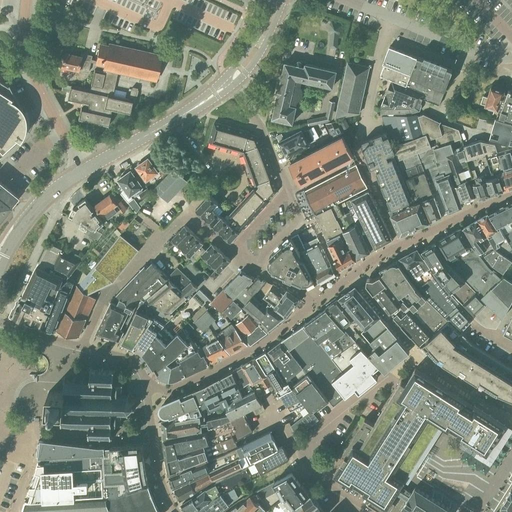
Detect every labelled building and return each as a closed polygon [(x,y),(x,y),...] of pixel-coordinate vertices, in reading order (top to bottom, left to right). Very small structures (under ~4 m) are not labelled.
[(329,31),(331,33),(330,48),(338,48),(339,34),(341,32),(342,25),(340,22),(333,22),(330,24),(329,31)] [(80,57),(65,54),(62,67),(78,71),(78,70),(89,72),(91,62),(95,63),(95,65),(105,67),(104,69),(118,72),(156,81),(162,56),(110,44),(110,45),(100,43),(96,60),(92,59),(92,55),(81,53),(80,57)] [(407,86),(418,57),(390,47),(383,64),(385,65),(382,75),(392,79),(392,80),(407,86)] [(427,93),(424,100),(439,106),(445,90),(453,70),(419,57),(418,57),(407,86),(427,93)] [(303,90),(301,86),(302,81),(332,87),(334,86),(337,72),(336,70),(306,63),(307,62),(299,61),(297,62),(297,63),(298,64),(298,65),(286,62),(273,118),(293,123),(297,102),(301,98),(303,94),(303,90)] [(336,119),(360,113),(370,67),(348,62),(338,109),(336,119)] [(118,73),(106,70),(105,73),(96,71),(92,87),(93,87),(92,91),(72,86),(69,101),(83,105),(79,121),(108,128),(111,115),(110,115),(111,111),(129,115),(132,103),(135,104),(139,90),(138,90),(138,88),(133,87),(132,88),(130,97),(133,97),(133,100),(113,95),(118,73)] [(0,158),(2,157),(16,145),(15,144),(19,140),(20,141),(23,136),(26,129),(26,125),(26,120),(24,113),(10,84),(9,84),(9,85),(0,79),(0,158)] [(427,93),(407,86),(392,80),(381,108),(381,114),(411,113),(420,111),(424,100),(427,93)] [(499,110),(505,92),(492,88),(489,97),(484,95),(481,103),(487,105),(486,106),(499,110)] [(499,112),(497,118),(507,121),(511,122),(511,90),(510,90),(508,94),(505,93),(506,91),(505,91),(505,92),(499,110),(499,112)] [(334,108),(336,102),(329,101),(328,107),(326,116),(312,119),(310,119),(308,120),(309,123),(309,126),(326,122),(329,121),(331,121),(331,120),(334,108)] [(389,136),(392,143),(424,134),(418,114),(392,116),(382,117),(389,136)] [(440,124),(440,123),(441,122),(424,114),(423,115),(419,116),(424,133),(426,133),(427,133),(427,134),(392,143),(399,159),(418,152),(438,144),(439,147),(434,149),(437,160),(441,174),(438,175),(437,177),(437,178),(437,179),(449,213),(462,207),(453,180),(454,180),(445,155),(448,154),(445,145),(440,124)] [(480,118),(477,129),(492,132),(495,122),(480,118)] [(492,132),(490,138),(510,142),(511,142),(511,122),(507,121),(497,118),(496,118),(495,122),(492,132)] [(340,121),(344,129),(350,127),(346,119),(340,121)] [(338,120),(328,123),(326,123),(333,137),(344,132),(338,120)] [(262,182),(273,177),(275,177),(263,144),(261,144),(258,135),(249,133),(249,132),(215,122),(209,141),(244,150),(256,184),(262,182)] [(440,123),(440,124),(443,135),(444,142),(445,145),(451,143),(449,136),(452,135),(454,141),(462,139),(459,130),(440,123)] [(303,132),(302,130),(280,142),(279,144),(280,147),(283,148),(284,150),(283,152),(285,155),(287,156),(310,145),(309,143),(314,140),(309,129),(303,132)] [(363,141),(363,143),(364,149),(372,168),(373,168),(376,167),(377,171),(380,181),(381,180),(383,185),(382,185),(386,195),(387,194),(389,199),(388,199),(392,208),(390,209),(401,235),(430,222),(421,201),(419,202),(416,203),(399,159),(392,143),(389,136),(384,138),(382,134),(382,133),(363,141)] [(353,157),(343,137),(291,163),(301,183),(353,157)] [(511,146),(481,140),(476,141),(488,177),(495,181),(498,191),(504,190),(504,189),(511,186),(511,146)] [(465,148),(464,148),(473,177),(473,176),(475,175),(473,170),(475,169),(479,180),(475,182),(480,198),(493,193),(498,191),(495,181),(488,177),(476,141),(465,145),(465,148)] [(473,177),(464,148),(454,152),(451,143),(445,145),(448,154),(445,155),(454,180),(462,203),(476,199),(468,179),(473,177)] [(421,201),(430,222),(444,215),(431,182),(430,183),(422,163),(418,152),(399,159),(416,203),(419,202),(421,201)] [(154,166),(149,159),(147,158),(142,161),(138,164),(138,167),(147,180),(160,171),(156,164),(154,166)] [(357,166),(330,179),(342,203),(347,201),(351,199),(350,198),(368,188),(357,166)] [(164,178),(155,187),(169,201),(180,190),(188,181),(189,181),(183,175),(174,167),(170,171),(164,178)] [(167,167),(160,172),(164,178),(170,171),(167,167)] [(139,192),(140,194),(143,191),(142,189),(144,188),(142,187),(131,172),(120,180),(121,183),(115,187),(128,203),(134,199),(131,195),(137,191),(138,192),(139,192)] [(235,220),(244,227),(245,228),(269,202),(268,201),(278,190),(273,177),(262,182),(264,187),(259,192),(254,188),(230,215),(235,220)] [(330,179),(305,191),(317,215),(316,216),(335,257),(335,258),(342,269),(357,260),(337,217),(332,208),(342,203),(330,179)] [(0,220),(11,206),(19,196),(0,180),(0,220)] [(98,194),(90,199),(98,210),(105,220),(107,224),(128,209),(107,185),(97,192),(98,194)] [(148,188),(143,191),(140,194),(145,202),(152,193),(148,188)] [(368,188),(350,198),(351,199),(365,228),(375,249),(394,240),(368,188)] [(205,217),(214,208),(219,203),(210,195),(197,209),(205,217)] [(73,207),(69,215),(90,225),(89,227),(103,234),(103,233),(106,228),(100,224),(103,221),(105,220),(98,210),(96,211),(87,198),(79,204),(81,206),(77,209),(73,207)] [(511,202),(490,214),(498,226),(500,226),(511,246),(511,202)] [(133,220),(137,213),(132,208),(127,212),(133,220)] [(214,225),(222,216),(214,208),(205,217),(214,225)] [(352,209),(337,217),(357,260),(371,252),(362,231),(352,209)] [(511,246),(500,226),(498,226),(497,227),(488,213),(478,219),(496,247),(511,259),(511,246)] [(231,224),(222,216),(214,225),(223,233),(231,224)] [(504,272),(511,261),(511,259),(496,247),(478,219),(464,227),(474,244),(483,255),(484,253),(493,264),(504,272)] [(240,232),(244,227),(235,220),(231,224),(223,233),(232,242),(240,233),(240,232)] [(183,248),(196,234),(186,225),(173,238),(183,248)] [(98,241),(103,234),(89,227),(86,234),(98,241)] [(483,297),(503,318),(511,302),(511,280),(505,276),(502,279),(489,267),(473,246),(462,227),(437,242),(447,259),(465,278),(483,297)] [(364,231),(362,231),(371,252),(375,249),(365,228),(363,229),(364,231)] [(65,311),(57,332),(79,338),(97,299),(89,294),(114,280),(139,250),(121,234),(79,286),(77,285),(66,312),(65,311)] [(202,254),(209,247),(204,243),(205,242),(196,234),(183,248),(192,256),(189,259),(193,264),(197,260),(193,257),(197,252),(201,256),(203,255),(202,254)] [(292,238),(300,253),(302,252),(318,283),(335,273),(320,243),(320,242),(318,237),(305,243),(305,246),(307,250),(304,251),(301,246),(302,242),(302,241),(298,234),(292,237),(293,237),(292,238)] [(317,284),(300,253),(292,238),(284,246),(283,245),(271,256),(272,257),(271,259),(270,260),(270,262),(270,264),(270,265),(271,267),(271,268),(273,269),(274,270),(274,271),(302,285),(302,284),(304,285),(305,285),(307,285),(308,288),(317,284)] [(174,244),(170,240),(164,246),(168,250),(174,244)] [(503,319),(503,318),(483,297),(465,278),(447,259),(437,242),(423,250),(438,276),(452,292),(475,316),(488,303),(503,319)] [(212,263),(223,252),(213,243),(209,247),(202,254),(203,255),(212,263)] [(44,328),(62,287),(61,287),(63,282),(65,283),(81,261),(61,252),(61,253),(48,246),(37,268),(36,267),(33,273),(35,274),(34,275),(32,275),(30,280),(31,281),(30,283),(29,282),(26,288),(27,288),(27,290),(25,289),(23,295),(24,296),(23,297),(21,296),(19,299),(21,300),(11,321),(21,324),(22,321),(32,325),(35,326),(35,328),(41,330),(44,328)] [(455,306),(458,303),(459,302),(446,288),(439,279),(434,271),(420,249),(402,258),(427,294),(426,295),(450,320),(454,316),(455,316),(456,310),(454,310),(455,306)] [(197,252),(193,257),(197,260),(197,261),(201,256),(197,252)] [(223,252),(212,263),(221,272),(231,260),(223,252)] [(426,295),(425,296),(417,288),(398,260),(380,270),(406,301),(436,333),(450,320),(426,295)] [(97,332),(96,333),(120,341),(136,306),(142,299),(142,300),(145,301),(171,279),(169,278),(154,263),(145,271),(143,270),(113,301),(112,301),(101,323),(97,332)] [(171,279),(145,301),(161,309),(162,309),(192,281),(178,268),(169,278),(171,279)] [(210,276),(214,280),(220,275),(215,271),(210,276)] [(225,288),(212,302),(215,304),(223,311),(224,310),(225,309),(235,299),(236,298),(247,288),(256,278),(242,271),(226,288),(225,288)] [(368,281),(367,283),(389,312),(390,313),(391,313),(392,314),(394,316),(394,317),(399,322),(402,325),(402,326),(411,336),(412,336),(421,347),(423,345),(423,346),(436,333),(406,301),(404,303),(382,274),(380,276),(374,279),(373,279),(371,278),(368,281)] [(251,312),(269,330),(286,316),(300,298),(288,289),(286,291),(280,287),(280,288),(274,284),(272,284),(270,286),(271,288),(261,301),(256,296),(267,282),(256,278),(247,288),(236,298),(245,305),(245,306),(251,312)] [(192,281),(162,309),(170,313),(171,313),(174,316),(177,312),(175,309),(176,308),(192,293),(199,287),(192,281)] [(62,287),(44,328),(45,328),(56,331),(74,284),(67,282),(62,287)] [(381,316),(356,286),(339,297),(366,328),(381,316)] [(196,300),(191,305),(197,311),(197,312),(203,306),(202,306),(203,305),(206,302),(209,298),(200,289),(193,297),(196,300)] [(369,354),(373,350),(355,328),(359,324),(338,298),(328,306),(351,334),(357,340),(369,354)] [(138,308),(122,342),(133,347),(134,348),(145,332),(150,325),(149,325),(154,317),(162,309),(161,309),(145,301),(142,300),(142,299),(139,305),(145,308),(144,311),(138,308)] [(225,309),(232,318),(236,314),(241,320),(236,323),(251,343),(268,331),(269,330),(251,312),(249,314),(235,299),(225,309)] [(436,333),(423,346),(437,360),(438,359),(459,373),(459,371),(497,395),(499,393),(511,399),(511,368),(474,344),(461,332),(474,319),(459,305),(458,303),(455,306),(454,310),(456,310),(455,316),(454,316),(450,320),(436,333)] [(210,308),(208,309),(217,318),(211,324),(231,352),(248,344),(233,323),(224,310),(223,311),(215,304),(212,306),(210,308)] [(211,324),(217,318),(208,309),(204,306),(193,318),(196,321),(195,321),(200,326),(194,331),(194,333),(197,336),(197,337),(203,332),(211,324)] [(327,308),(306,324),(333,358),(357,340),(351,334),(351,335),(327,308)] [(145,332),(134,348),(144,352),(159,331),(159,330),(163,326),(165,324),(174,316),(171,313),(170,313),(162,309),(161,309),(162,309),(154,317),(149,325),(150,325),(145,332)] [(410,351),(398,337),(389,326),(384,320),(382,318),(381,316),(366,328),(362,331),(371,341),(375,346),(373,347),(374,349),(373,350),(369,354),(380,365),(386,371),(410,351)] [(167,344),(150,360),(156,371),(168,362),(179,354),(178,353),(186,346),(192,340),(187,332),(189,330),(193,327),(189,322),(184,327),(174,337),(167,344)] [(231,352),(211,324),(203,332),(197,337),(203,346),(204,345),(214,360),(231,352)] [(333,379),(343,372),(306,324),(283,340),(303,366),(311,376),(325,394),(330,400),(335,405),(347,396),(333,379)] [(159,331),(144,352),(150,360),(167,344),(174,337),(163,326),(159,330),(159,331)] [(197,347),(193,342),(192,340),(186,346),(199,367),(210,362),(200,345),(199,345),(197,347)] [(319,409),(330,400),(325,394),(311,376),(303,366),(283,340),(269,351),(289,381),(303,398),(313,411),(318,407),(319,409)] [(357,340),(333,358),(343,372),(333,379),(347,396),(356,388),(360,392),(378,377),(373,371),(380,365),(369,354),(357,340)] [(187,373),(199,367),(186,346),(178,353),(179,354),(180,356),(178,358),(187,373)] [(267,351),(257,357),(277,390),(278,392),(283,400),(287,406),(290,412),(301,407),(298,401),(303,398),(289,381),(286,383),(267,351)] [(172,365),(170,378),(173,378),(175,377),(185,373),(176,358),(173,361),(172,365)] [(242,366),(234,371),(245,395),(256,390),(259,396),(274,388),(256,358),(242,366)] [(170,378),(172,365),(168,362),(156,371),(162,375),(165,377),(168,378),(170,378)] [(65,382),(65,392),(49,392),(48,409),(64,410),(63,421),(61,423),(63,425),(65,423),(72,423),(72,426),(74,426),(74,423),(80,423),(80,426),(83,426),(83,423),(90,424),(90,434),(88,436),(90,438),(92,436),(100,436),(100,439),(102,439),(102,436),(111,436),(112,438),(114,436),(113,435),(113,427),(115,427),(117,425),(117,424),(120,424),(122,425),(123,424),(122,423),(122,413),(127,413),(128,415),(130,414),(129,412),(133,409),(135,410),(136,408),(134,407),(134,401),(136,401),(136,398),(133,399),(130,396),(131,394),(129,393),(128,395),(123,394),(123,385),(125,383),(124,382),(122,383),(118,383),(118,381),(117,379),(115,379),(115,372),(116,370),(115,369),(113,370),(104,370),(104,368),(102,368),(102,370),(93,370),(92,368),(90,369),(91,370),(91,381),(84,381),(85,378),(82,378),(82,381),(76,381),(77,378),(74,378),(74,381),(67,380),(65,379),(64,380),(65,382)] [(342,462),(334,474),(340,477),(353,486),(364,492),(363,492),(372,498),(368,503),(382,511),(389,511),(395,502),(393,500),(398,493),(400,489),(405,480),(419,456),(422,457),(424,456),(425,454),(425,452),(423,450),(440,424),(449,430),(449,429),(457,434),(479,449),(475,456),(490,466),(495,459),(511,431),(511,429),(506,426),(506,425),(474,405),(474,406),(469,403),(469,402),(449,389),(435,380),(433,379),(432,378),(430,377),(416,368),(406,383),(404,382),(402,381),(397,387),(393,394),(374,424),(365,418),(365,419),(361,425),(364,427),(354,443),(346,455),(346,454),(341,462),(342,462)] [(234,394),(237,399),(245,395),(234,371),(221,377),(221,376),(207,383),(207,384),(194,390),(201,408),(215,402),(217,408),(225,405),(229,403),(228,401),(230,399),(229,397),(234,394)] [(210,411),(217,408),(215,402),(201,408),(194,390),(164,403),(163,404),(162,405),(161,405),(161,406),(161,407),(161,408),(161,409),(161,410),(161,411),(161,412),(162,413),(162,414),(163,414),(164,415),(165,415),(166,419),(162,420),(205,412),(210,411)] [(266,410),(259,396),(256,390),(245,395),(237,399),(234,394),(229,397),(230,399),(228,401),(229,403),(225,405),(217,408),(210,411),(205,412),(206,422),(208,422),(208,420),(230,415),(232,419),(244,413),(253,409),(256,414),(266,410)] [(209,425),(208,422),(206,422),(205,412),(162,420),(164,437),(202,430),(202,426),(209,425)] [(209,431),(164,440),(170,474),(215,457),(225,453),(243,445),(244,444),(244,443),(238,445),(236,441),(253,432),(246,417),(244,413),(232,419),(230,415),(208,420),(208,422),(209,425),(209,429),(209,430),(209,431)] [(244,444),(243,445),(247,454),(247,455),(251,463),(279,449),(275,441),(270,431),(248,442),(244,444)] [(27,499),(26,500),(106,495),(109,495),(115,495),(149,484),(149,483),(146,468),(143,444),(111,446),(111,447),(105,447),(99,447),(45,440),(44,442),(43,442),(43,441),(39,441),(38,442),(39,442),(37,455),(37,456),(39,456),(39,455),(40,456),(39,461),(37,469),(36,469),(32,484),(31,484),(29,490),(27,498),(27,499)] [(215,457),(170,474),(170,475),(174,488),(190,480),(190,481),(228,463),(234,460),(239,458),(247,454),(243,445),(225,453),(215,457)] [(252,479),(268,470),(268,471),(290,460),(283,446),(279,449),(251,463),(245,466),(246,467),(247,467),(253,465),(254,468),(249,470),(252,479)] [(190,480),(174,488),(181,501),(197,491),(214,481),(239,470),(244,468),(239,458),(234,460),(228,463),(190,481),(190,480)] [(249,470),(248,469),(216,483),(217,485),(208,489),(194,499),(193,498),(182,504),(187,511),(196,511),(215,498),(222,495),(221,494),(234,488),(252,479),(249,470)] [(282,499),(301,485),(292,473),(274,482),(282,499)] [(26,500),(22,511),(158,511),(160,511),(157,503),(156,502),(152,491),(149,484),(115,495),(109,495),(106,495),(86,497),(26,500)] [(288,511),(311,495),(302,484),(301,485),(282,499),(266,511),(264,510),(260,511),(288,511)] [(415,487),(410,496),(408,499),(399,511),(451,511),(452,511),(415,487)] [(215,498),(196,511),(220,511),(230,504),(230,505),(239,498),(234,488),(221,494),(222,495),(215,498)] [(511,511),(511,489),(511,490),(502,506),(503,506),(499,511),(511,511)] [(260,511),(264,510),(257,502),(261,498),(257,494),(252,496),(250,495),(238,508),(236,506),(228,511),(260,511)] [(309,511),(319,504),(312,494),(311,495),(288,511),(309,511)]
